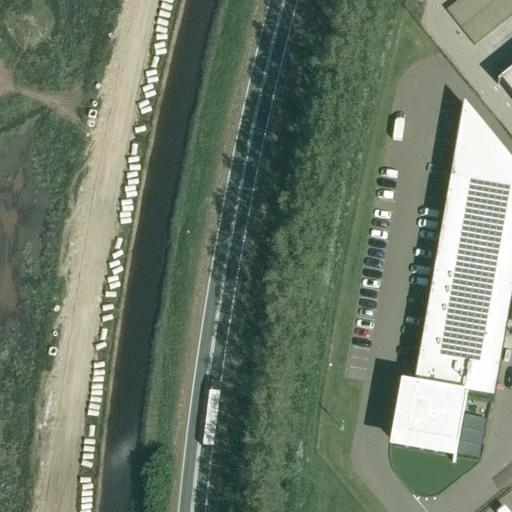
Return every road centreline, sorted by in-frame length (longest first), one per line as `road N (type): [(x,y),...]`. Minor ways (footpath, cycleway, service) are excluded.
road 1 (trunk): [(191,511),(237,201),(285,0)]
road 2 (unclassified): [(57,511),(91,239),(145,0)]
